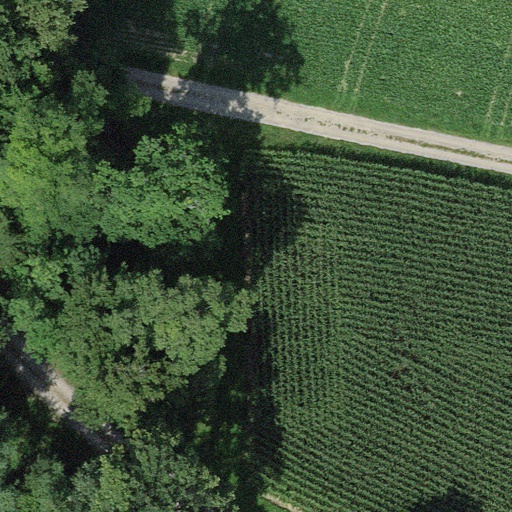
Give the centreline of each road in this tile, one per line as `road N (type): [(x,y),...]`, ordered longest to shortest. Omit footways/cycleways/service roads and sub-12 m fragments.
road 1 (track): [(511,162),(0,61)]
road 2 (track): [(0,336),(57,397),(174,490),(217,511)]
